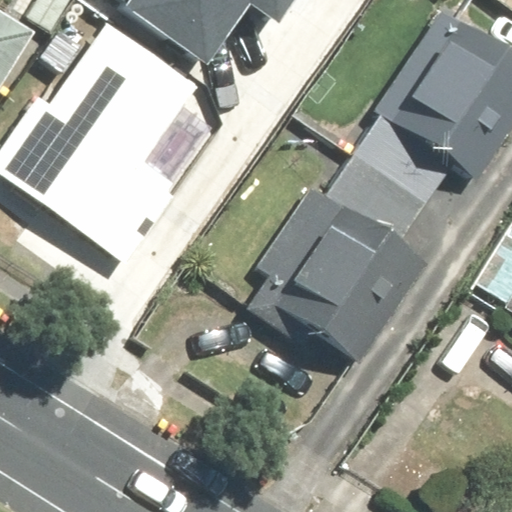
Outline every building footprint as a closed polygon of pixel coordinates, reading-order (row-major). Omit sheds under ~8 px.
[(113,0),(176,44),(207,0),(234,0),(257,15),(267,0),(113,0)] [(511,0),(487,0),(511,16),(511,0)] [(511,121),(511,69),(428,15),(308,199),(299,193),(247,273),(256,279),(234,314),(341,384),(413,274),(385,256),(441,169),(469,187),(511,121)] [(25,96),(0,134),(0,182),(126,263),(178,183),(143,160),(193,83),(96,20),(41,106),(25,96)] [(0,50),(12,32),(0,24),(0,50)] [(511,272),(488,313),(511,327),(511,272)]
